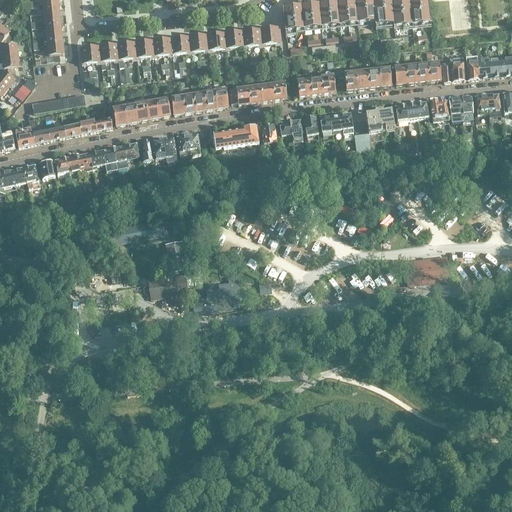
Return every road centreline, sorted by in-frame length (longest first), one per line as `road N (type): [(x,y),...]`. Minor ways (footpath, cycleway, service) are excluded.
road 1 (residential): [(293,112),(0,165)]
road 2 (residential): [(293,112),(511,90)]
